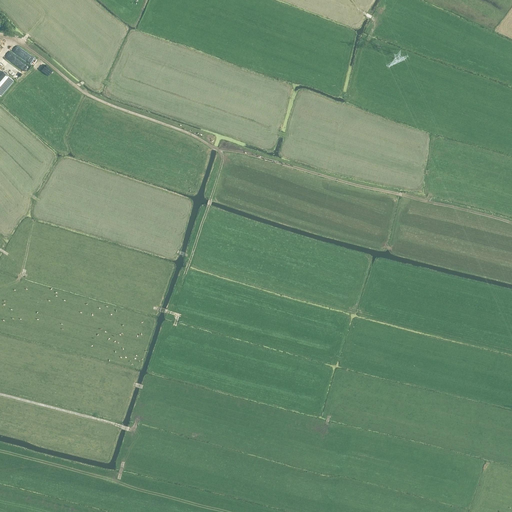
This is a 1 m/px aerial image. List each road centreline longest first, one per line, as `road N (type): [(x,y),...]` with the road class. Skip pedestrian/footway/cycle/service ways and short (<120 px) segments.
road 1 (track): [(160,308),(177,317),(156,366),(328,416),(317,431),(142,387)]
road 2 (track): [(426,201),(218,149),(220,166),(176,314)]
road 3 (track): [(511,193),(285,135)]
road 4 (track): [(278,133),(99,79),(84,82)]
road 5 (track): [(218,149),(85,93),(76,86),(84,82)]
road 6 (track): [(0,392),(129,429)]
